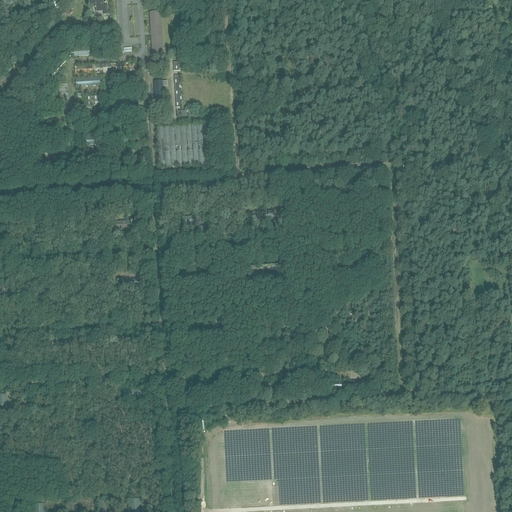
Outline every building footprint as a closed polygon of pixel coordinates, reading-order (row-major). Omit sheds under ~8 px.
[(103,0),(96,0),(91,0),(91,5),(95,5),(96,7),(95,7),(95,8),(96,8),(96,12),(104,12),(104,15),(108,15),(108,6),(104,6),(103,0)] [(163,54),(162,40),(161,12),(150,13),(153,54),(163,54)] [(74,49),(74,50),(74,56),(74,57),(89,56),(89,48),(74,49)] [(74,56),(74,50),(70,50),(67,53),(45,78),(48,82),(71,57),(74,56)] [(75,67),(75,75),(116,72),(137,71),(136,63),(116,65),(75,67)] [(112,77),(112,85),(138,83),(137,76),(112,77)] [(174,77),(177,108),(182,108),(180,76),(174,77)] [(76,80),(77,88),(105,86),(105,78),(76,80)] [(155,82),(156,109),(164,108),(163,93),(168,93),(167,81),(155,82)] [(113,95),(115,118),(140,116),(138,93),(113,95)] [(88,98),(89,106),(98,106),(97,97),(88,98)] [(158,127),(160,169),(211,165),(208,124),(158,127)] [(121,136),(121,144),(141,143),(140,134),(121,136)] [(85,136),(86,143),(86,146),(101,145),(100,135),(85,136)] [(123,158),(123,166),(143,165),(142,157),(123,158)] [(54,162),(34,163),(35,172),(55,170),(54,162)] [(252,212),(253,220),(273,219),(272,211),(252,212)] [(202,215),(182,216),(182,225),(203,224),(202,215)] [(114,221),(115,230),(135,228),(135,227),(140,227),(140,220),(134,221),(134,219),(129,220),(114,221)] [(282,263),(248,266),(248,267),(248,280),(283,278),(282,263)] [(186,275),(186,284),(207,283),(206,274),(186,275)] [(137,279),(118,281),(117,281),(117,289),(138,287),(137,279)] [(118,337),(119,345),(139,344),(138,336),(118,337)] [(55,339),(55,347),(75,346),(74,338),(55,339)] [(328,381),(327,390),(339,389),(339,395),(345,395),(345,389),(361,389),(361,380),(328,381)] [(262,384),(262,392),(282,392),(282,383),(262,384)] [(191,387),(191,395),(211,395),(211,386),(191,387)] [(122,391),(122,399),(143,399),(142,390),(122,391)] [(130,500),(130,511),(139,511),(139,499),(130,500)] [(98,501),(98,511),(107,511),(107,501),(98,501)] [(67,503),(67,511),(76,511),(76,503),(67,503)]
